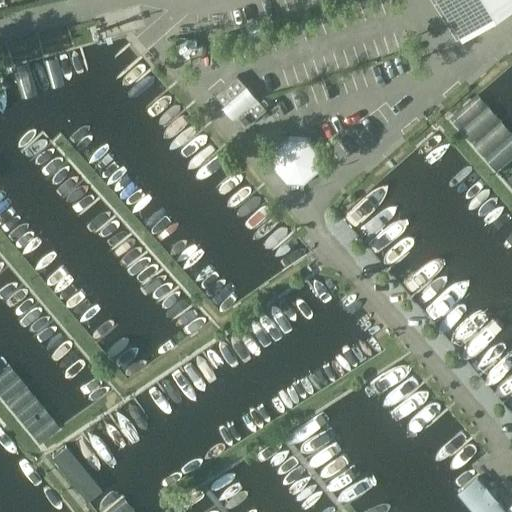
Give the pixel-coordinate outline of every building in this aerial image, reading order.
[(511,7),(511,0),(439,0),(463,38),(511,7)] [(469,72),(478,82),(488,73),(480,63),(469,72)] [(264,106),(235,73),(213,92),(222,102),(223,101),(234,113),(233,114),(242,125),(264,106)] [(274,150),(273,168),(286,183),(304,184),(319,170),(320,153),(307,138),(289,137),(274,150)] [(53,455),(78,485),(89,476),(63,446),(53,455)] [(493,508),(496,511),(511,511),(511,508),(503,499),(493,508)]
